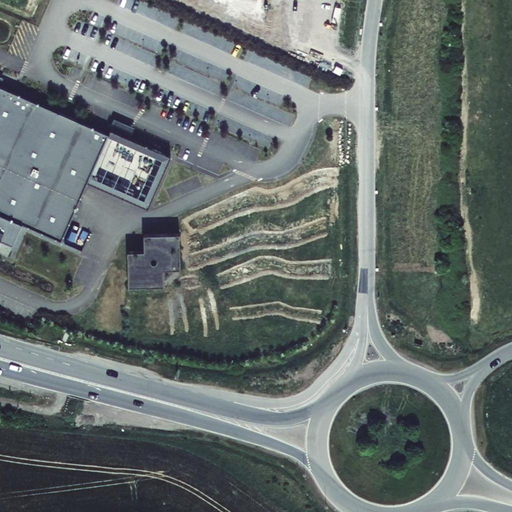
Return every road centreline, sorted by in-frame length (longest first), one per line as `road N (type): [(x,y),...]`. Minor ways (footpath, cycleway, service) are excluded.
road 1 (primary): [(328,403),(271,417),(0,349)]
road 2 (primary): [(0,368),(228,429),(319,468)]
road 3 (unclassified): [(414,375),(383,347),(367,310),(349,383)]
road 4 (track): [(130,402),(101,424),(0,405)]
